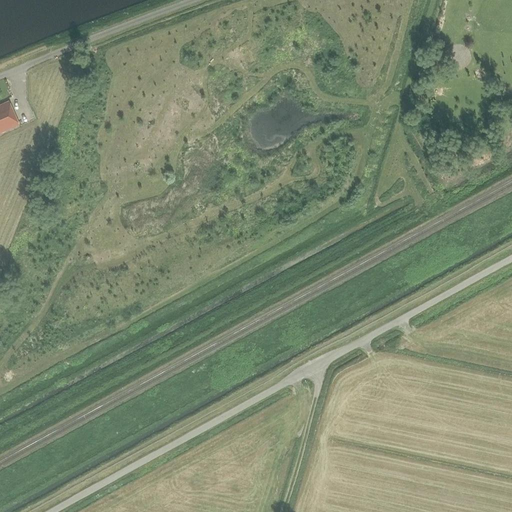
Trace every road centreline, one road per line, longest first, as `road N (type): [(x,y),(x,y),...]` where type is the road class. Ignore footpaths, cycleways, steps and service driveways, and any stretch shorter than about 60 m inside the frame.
road 1 (unclassified): [(511,258),(54,511)]
road 2 (unclassified): [(0,77),(196,0)]
road 3 (track): [(315,366),(320,378),(283,511)]
